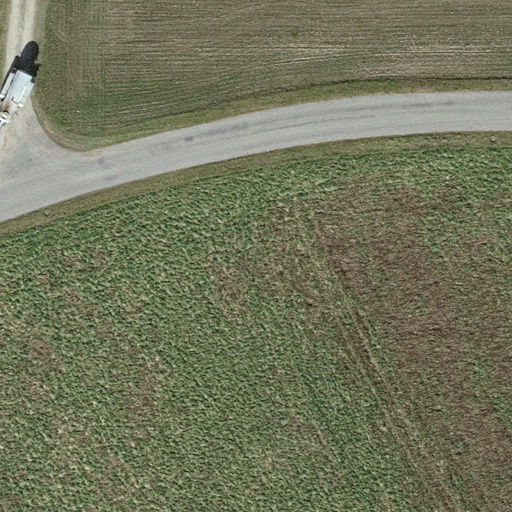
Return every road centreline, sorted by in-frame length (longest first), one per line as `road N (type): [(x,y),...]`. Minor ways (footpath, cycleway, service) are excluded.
road 1 (track): [(511,105),(442,105),(163,149),(0,194)]
road 2 (track): [(26,0),(11,189)]
